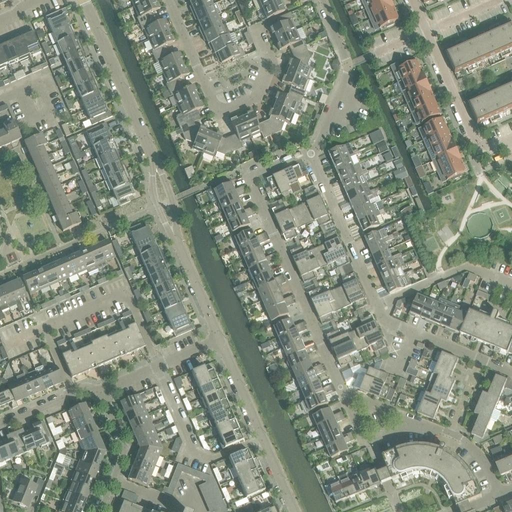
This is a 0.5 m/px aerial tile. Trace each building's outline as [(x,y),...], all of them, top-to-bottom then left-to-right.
[(136,19),(139,25),(153,19),(150,13),(160,9),(158,3),(156,4),(153,0),(150,0),(134,7),(138,18),(136,19)] [(189,7),(192,14),(212,5),(209,0),(196,0),(190,3),(191,6),(189,7)] [(285,7),(281,0),(262,8),(262,9),(255,11),(260,22),(284,12),(283,8),(285,7)] [(257,0),(262,9),(262,8),(281,0),(257,0)] [(361,0),(366,9),(387,0),(361,0)] [(390,0),(387,0),(366,9),(370,20),(392,10),(391,6),(393,5),(390,0)] [(197,20),(199,24),(216,16),(212,5),(192,14),(195,21),(197,20)] [(45,18),(52,33),(69,26),(65,16),(68,15),(65,9),(45,18)] [(392,10),(370,20),(375,31),(386,26),(387,28),(394,25),(393,23),(399,21),(396,14),(394,15),(392,10)] [(274,34),(276,39),(298,30),(291,16),(290,13),(276,19),(279,25),(269,29),(272,35),(274,34)] [(350,17),(349,17),(353,27),(359,24),(355,14),(353,15),(350,17)] [(198,28),(201,35),(221,26),(216,16),(199,24),(200,27),(198,28)] [(144,30),(148,40),(168,32),(165,27),(167,26),(165,20),(155,24),(153,19),(139,25),(142,31),(144,30)] [(458,48),(446,53),(455,75),(468,69),(469,74),(479,69),(477,65),(500,55),(502,59),(511,55),(510,51),(511,49),(511,24),(500,29),(498,25),(489,29),(491,34),(468,44),(466,40),(456,44),(458,48)] [(206,41),(208,45),(226,37),(225,37),(228,36),(229,35),(225,25),(221,26),(201,35),(204,42),(206,41)] [(52,33),(57,44),(74,37),(69,26),(52,33)] [(42,30),(36,32),(39,40),(44,38),(45,37),(42,30)] [(289,47),(291,52),(305,46),(298,30),(276,39),(278,45),(276,46),(279,51),(289,47)] [(151,52),(153,58),(167,52),(165,46),(174,42),(172,36),(170,37),(168,32),(148,40),(153,51),(151,52)] [(32,33),(21,37),(29,55),(32,54),(33,56),(41,52),(32,33)] [(213,51),(214,54),(235,45),(237,44),(233,34),(228,36),(225,37),(226,37),(208,45),(211,52),(213,51)] [(26,56),(29,55),(21,37),(11,42),(19,62),(27,58),(26,56)] [(75,40),(74,37),(57,44),(61,55),(81,47),(78,39),(75,40)] [(11,65),(19,62),(11,42),(0,46),(0,47),(7,64),(11,63),(11,65)] [(236,49),(235,45),(214,54),(218,61),(220,60),(221,64),(231,60),(232,63),(245,57),(242,49),(238,48),(236,49)] [(290,67),(287,72),(307,80),(312,69),(306,67),(310,58),(305,46),(291,52),(293,58),(292,61),(290,60),(288,66),(290,67)] [(84,54),(81,47),(61,55),(66,66),(83,59),(82,56),(84,54)] [(158,63),(163,73),(182,65),(180,60),(182,59),(179,53),(170,57),(167,52),(153,58),(156,64),(158,63)] [(66,66),(71,77),(88,70),(83,59),(66,66)] [(397,65),(391,67),(398,83),(420,74),(418,70),(420,69),(417,62),(411,65),(410,63),(403,66),(404,68),(399,70),(397,65)] [(46,63),(35,68),(36,72),(48,67),(46,63)] [(165,85),(168,91),(182,85),(179,79),(189,75),(186,69),(184,70),(182,65),(163,73),(167,84),(165,85)] [(89,73),(88,70),(71,77),(76,88),(95,80),(92,72),(89,73)] [(291,87),(289,92),(303,98),(305,92),(303,91),(307,80),(287,72),(285,78),(283,77),(281,83),(291,87)] [(24,73),(13,78),(15,82),(26,77),(24,73)] [(420,74),(398,83),(399,84),(403,94),(427,83),(424,77),(422,78),(420,74)] [(5,86),(15,82),(13,78),(3,82),(5,86)] [(511,79),(511,80),(511,81),(511,84),(490,94),(488,90),(478,94),(480,98),(468,104),(478,125),(490,120),(492,124),(501,120),(499,116),(511,110),(511,79)] [(99,87),(95,80),(76,88),(80,99),(85,97),(98,92),(96,89),(99,87)] [(427,83),(403,94),(408,104),(429,95),(428,91),(430,89),(427,83)] [(184,90),(182,85),(168,91),(170,97),(172,96),(177,106),(196,98),(194,93),(196,92),(194,86),(184,90)] [(80,99),(85,110),(102,103),(98,92),(85,97),(80,99)] [(276,101),(274,106),(294,114),(298,103),(300,104),(303,98),(289,92),(286,98),(277,94),(274,100),(276,101)] [(429,95),(408,104),(412,115),(436,104),(435,103),(433,98),(431,99),(429,95)] [(199,103),(196,98),(177,106),(180,114),(177,116),(175,120),(179,128),(193,122),(193,123),(200,120),(197,111),(203,108),(201,102),(199,103)] [(106,112),(102,103),(85,110),(92,126),(112,117),(109,111),(106,112)] [(436,104),(412,115),(417,126),(439,116),(437,111),(439,111),(437,106),(436,104)] [(269,120),(263,123),(269,137),(281,132),(284,123),(290,125),(294,114),(274,106),(272,111),(270,110),(268,116),(270,117),(269,120)] [(247,116),(242,118),(250,138),(261,133),(263,139),(269,137),(263,123),(258,125),(252,112),(246,114),(247,116)] [(236,135),(230,137),(236,151),(242,148),(240,142),(250,138),(242,118),(236,121),(235,119),(230,121),(236,135)] [(441,121),(419,130),(424,141),(447,131),(446,128),(445,124),(443,125),(441,121)] [(13,122),(3,126),(4,130),(10,144),(21,140),(13,122)] [(196,128),(193,123),(193,122),(179,128),(185,140),(193,144),(191,149),(203,153),(210,134),(205,132),(206,130),(200,127),(199,129),(196,128)] [(86,132),(93,148),(110,140),(106,131),(108,130),(106,123),(86,132)] [(66,137),(70,135),(66,124),(61,126),(66,137)] [(4,130),(0,131),(0,146),(1,148),(10,144),(4,130)] [(380,131),(369,136),(374,146),(385,141),(380,131)] [(447,131),(424,141),(428,151),(450,142),(448,138),(450,137),(449,134),(447,131)] [(216,136),(210,134),(203,153),(214,158),(216,153),(225,156),(236,151),(230,137),(225,140),(221,138),(222,136),(217,134),(216,136)] [(28,153),(42,147),(46,145),(42,135),(24,142),(28,153)] [(111,143),(110,140),(93,148),(97,159),(117,150),(114,142),(111,143)] [(385,142),(377,145),(380,153),(389,150),(385,142)] [(450,142),(428,151),(433,162),(457,151),(456,149),(454,145),(452,146),(450,142)] [(345,146),(329,153),(331,157),(330,157),(333,163),(349,156),(350,158),(355,156),(353,152),(349,144),(345,146)] [(28,153),(33,163),(47,157),(42,147),(28,153)] [(263,157),(270,154),(267,148),(261,151),(263,157)] [(392,149),(391,150),(396,160),(400,157),(396,148),(392,149)] [(120,158),(117,150),(97,159),(102,170),(119,162),(118,159),(120,158)] [(349,156),(333,163),(335,170),(336,170),(338,173),(359,164),(355,156),(359,154),(358,150),(353,152),(355,156),(350,158),(349,156)] [(457,151),(433,162),(438,173),(460,163),(458,159),(460,158),(459,154),(457,151)] [(33,163),(37,173),(51,166),(47,157),(33,163)] [(401,160),(394,163),(397,170),(404,168),(401,160)] [(121,165),(119,162),(102,170),(107,181),(127,172),(123,164),(121,165)] [(460,163),(438,173),(442,183),(453,178),(454,180),(461,177),(460,175),(466,173),(463,166),(461,167),(460,163)] [(359,164),(338,173),(339,177),(338,177),(341,183),(358,176),(359,178),(363,176),(361,172),(362,172),(359,164)] [(37,173),(41,182),(55,176),(51,166),(37,173)] [(288,171),(283,173),(293,196),(302,192),(297,180),(304,178),(304,177),(309,175),(307,171),(302,174),(299,166),(292,169),(292,168),(287,170),(288,171)] [(192,167),(184,170),(188,179),(192,178),(194,172),(192,167)] [(404,168),(393,173),(397,182),(408,178),(404,168)] [(130,180),(127,172),(107,181),(112,192),(129,184),(127,181),(130,180)] [(283,200),(293,196),(283,173),(278,175),(278,174),(273,176),(273,177),(267,180),(270,187),(265,190),(267,194),(272,191),(272,192),(279,189),(283,200)] [(41,182),(45,192),(59,186),(55,176),(41,182)] [(358,176),(341,183),(344,190),(345,189),(346,193),(362,186),(367,184),(363,176),(359,178),(358,176)] [(409,177),(405,179),(409,189),(413,187),(409,177)] [(215,191),(219,202),(245,190),(244,186),(235,190),(232,183),(215,191)] [(133,194),(129,184),(112,192),(119,207),(130,202),(128,197),(133,194)] [(362,186),(346,193),(348,196),(347,197),(350,203),(367,196),(367,198),(372,196),(370,192),(367,184),(362,186)] [(45,192),(50,202),(64,196),(59,186),(45,192)] [(308,202),(298,206),(302,216),(325,207),(322,202),(323,201),(321,197),(320,197),(318,191),(310,194),(308,189),(304,191),(306,196),(308,202)] [(247,194),(245,190),(219,202),(220,202),(219,202),(218,204),(218,207),(220,210),(221,211),(223,212),(224,212),(241,205),(238,198),(247,194)] [(367,196),(350,203),(353,210),(353,209),(355,213),(371,206),(375,204),(380,202),(377,194),(372,196),(367,198),(367,196)] [(50,202),(54,212),(68,206),(64,196),(50,202)] [(101,207),(97,198),(93,200),(97,209),(101,207)] [(277,221),(279,226),(302,216),(298,206),(286,211),(284,205),(283,205),(281,200),(278,202),(280,207),(272,210),(275,217),(274,217),(276,222),(277,221)] [(371,206),(355,213),(356,216),(356,217),(358,223),(375,216),(376,218),(381,216),(379,212),(375,204),(371,206)] [(244,211),(241,205),(224,212),(229,223),(254,211),(253,207),(244,211)] [(54,212),(58,222),(72,216),(68,206),(54,212)] [(327,211),(325,207),(302,216),(306,226),(317,221),(320,228),(320,227),(322,232),(326,231),(324,226),(331,223),(329,216),(330,216),(328,211),(327,211)] [(256,215),(254,211),(229,223),(233,233),(250,226),(247,219),(256,215)] [(76,214),(72,216),(58,222),(63,232),(81,224),(76,214)] [(294,239),(296,244),(300,242),(298,237),(295,231),(306,226),(302,216),(279,226),(281,231),(280,232),(282,236),(283,236),(286,242),(294,239)] [(375,216),(358,223),(361,229),(362,229),(364,233),(380,226),(384,224),(381,216),(376,218),(375,216)] [(128,230),(135,245),(152,238),(148,227),(142,230),(140,225),(128,230)] [(365,238),(369,248),(384,241),(385,243),(390,241),(388,237),(384,229),(365,238)] [(235,238),(240,249),(266,238),(264,234),(256,238),(252,231),(235,238)] [(328,236),(326,231),(322,232),(324,237),(324,238),(327,244),(316,249),(320,258),(343,248),(341,244),(342,243),(340,238),(339,239),(336,232),(328,236)] [(135,245),(140,256),(157,249),(152,238),(135,245)] [(268,241),(266,238),(240,249),(245,259),(263,252),(260,245),(268,241)] [(112,242),(116,253),(121,251),(116,240),(112,242)] [(107,241),(98,245),(105,262),(115,258),(107,241)] [(369,248),(373,257),(388,250),(385,243),(384,241),(369,248)] [(295,263),(297,268),(320,258),(316,249),(305,253),(302,247),(300,242),(296,244),(298,249),(291,252),(293,259),(292,259),(294,264),(295,263)] [(107,266),(105,262),(98,245),(88,249),(97,270),(107,266)] [(345,253),(343,248),(320,258),(324,268),(335,263),(338,269),(340,274),(344,273),(342,268),(350,264),(347,258),(348,257),(346,253),(345,253)] [(88,274),(97,270),(88,249),(79,253),(86,270),(88,274)] [(158,252),(157,249),(140,256),(145,267),(164,259),(161,251),(158,252)] [(373,257),(377,266),(392,260),(393,262),(398,260),(396,256),(391,258),(388,250),(373,257)] [(266,258),(263,252),(245,259),(249,270),(275,259),(273,255),(266,258)] [(77,274),(86,270),(79,253),(69,257),(77,274)] [(69,257),(60,261),(68,279),(77,274),(69,257)] [(312,281),(314,286),(318,284),(316,279),(314,272),(324,268),(320,258),(297,268),(300,273),(299,273),(301,278),(302,278),(304,284),(312,281)] [(168,266),(164,259),(145,267),(149,278),(166,271),(165,267),(168,266)] [(277,262),(275,259),(249,270),(254,280),(271,273),(268,266),(277,262)] [(401,267),(398,260),(393,262),(392,260),(377,266),(381,276),(396,269),(401,267)] [(60,261),(51,266),(58,283),(68,279),(60,261)] [(51,266),(41,270),(49,287),(58,283),(51,266)] [(400,276),(396,269),(381,276),(386,285),(400,278),(401,281),(406,279),(404,274),(400,276)] [(41,270),(32,274),(40,291),(49,287),(41,270)] [(149,278),(154,289),(171,282),(166,271),(149,278)] [(258,290),(258,291),(284,279),(283,276),(274,280),(271,273),(254,280),(254,281),(253,281),(252,283),(253,285),(254,288),(255,290),(257,290),(258,290)] [(346,278),(344,273),(340,274),(343,279),(342,279),(345,286),(334,291),(338,300),(361,290),(359,285),(360,285),(358,280),(357,281),(354,274),(346,278)] [(30,295),(40,291),(32,274),(22,278),(30,295)] [(460,275),(453,279),(458,284),(461,276),(460,275)] [(405,288),(401,281),(400,278),(386,285),(390,295),(405,288)] [(286,283),(284,279),(258,291),(263,301),(281,293),(278,286),(286,283)] [(19,281),(10,285),(16,301),(18,300),(26,297),(19,281)] [(173,285),(171,282),(154,289),(159,300),(179,292),(175,284),(173,285)] [(247,283),(237,287),(240,292),(244,290),(244,289),(249,286),(247,283)] [(314,305),(316,310),(338,300),(334,291),(323,295),(321,289),(320,289),(318,284),(314,286),(316,291),(309,294),(312,301),(311,301),(313,306),(314,305)] [(16,306),(17,307),(21,306),(18,300),(16,301),(10,285),(0,289),(9,309),(16,306)] [(0,289),(0,288),(0,308),(1,312),(9,309),(0,289)] [(363,295),(361,290),(338,300),(342,310),(353,305),(356,311),(357,311),(359,316),(362,315),(360,310),(368,306),(365,300),(366,299),(364,295),(363,295)] [(182,299),(179,292),(159,300),(164,311),(181,304),(179,301),(182,299)] [(284,300),(281,293),(263,301),(267,312),(293,300),(292,297),(284,300)] [(416,316),(421,318),(428,300),(415,295),(410,297),(409,300),(409,302),(410,304),(411,306),(413,307),(410,315),(415,317),(416,316)] [(440,299),(438,304),(430,323),(435,325),(436,324),(441,326),(450,303),(440,299)] [(295,304),(293,300),(267,312),(272,322),(289,315),(286,308),(295,304)] [(330,323),(332,328),(336,326),(334,321),(335,321),(332,314),(342,310),(338,300),(316,310),(318,315),(317,315),(319,320),(320,319),(323,326),(330,323)] [(425,321),(430,323),(438,304),(428,300),(421,318),(426,320),(425,321)] [(445,329),(450,331),(460,307),(450,303),(441,326),(446,328),(445,329)] [(164,311),(169,322),(186,315),(181,304),(164,311)] [(456,332),(461,334),(470,311),(460,307),(450,331),(455,333),(456,332)] [(491,320),(470,311),(461,334),(460,335),(508,354),(508,353),(511,342),(511,328),(496,322),(499,316),(499,314),(499,313),(498,312),(496,312),(495,312),(494,313),(493,313),(491,320)] [(190,324),(186,315),(169,322),(170,326),(166,328),(165,330),(166,334),(169,335),(173,333),(175,338),(195,329),(192,323),(190,324)] [(365,320),(362,315),(359,316),(361,321),(363,328),(352,332),(357,342),(379,332),(377,327),(378,327),(376,322),(375,323),(372,316),(365,320)] [(98,329),(115,322),(113,319),(97,326),(98,329)] [(274,327),(279,338),(305,327),(303,323),(294,327),(291,320),(274,327)] [(71,355),(70,352),(62,356),(71,379),(145,347),(135,324),(127,328),(128,330),(125,331),(122,324),(119,325),(122,333),(107,339),(106,336),(90,343),(91,346),(76,352),(73,344),(70,345),(74,354),(71,355)] [(332,347),(334,352),(357,342),(352,332),(342,337),(339,331),(336,326),(332,328),(335,333),(327,336),(330,342),(329,343),(331,348),(332,347)] [(307,331),(305,327),(279,338),(283,349),(301,341),(299,334),(307,331)] [(75,339),(91,332),(89,329),(73,336),(75,339)] [(381,337),(379,332),(357,342),(361,351),(371,347),(374,353),(375,353),(377,358),(381,356),(378,351),(386,348),(383,341),(384,341),(382,336),(381,337)] [(304,347),(301,341),(283,349),(288,359),(314,348),(312,344),(304,347)] [(350,356),(361,351),(357,342),(334,352),(336,357),(335,357),(337,362),(338,361),(341,368),(348,364),(351,369),(354,368),(352,362),(353,362),(350,356)] [(292,369),(293,369),(310,362),(307,355),(316,351),(314,348),(288,359),(288,360),(287,362),(287,364),(288,367),(290,369),(292,369)] [(442,353),(438,364),(454,370),(458,360),(442,353)] [(377,358),(374,359),(376,365),(383,362),(382,358),(381,356),(377,358)] [(313,369),(310,362),(293,369),(297,380),(323,368),(321,365),(313,369)] [(48,370),(46,364),(42,366),(43,368),(44,372),(46,371),(53,387),(63,383),(56,367),(48,370)] [(191,372),(198,389),(217,380),(213,370),(214,370),(211,364),(191,372)] [(438,364),(434,373),(450,380),(454,370),(438,364)] [(275,365),(269,367),(274,378),(279,375),(275,365)] [(365,392),(369,394),(379,371),(369,367),(365,379),(358,376),(353,374),(351,378),(357,380),(353,388),(360,391),(360,392),(364,393),(365,392)] [(43,391),(53,387),(46,371),(44,372),(43,368),(35,372),(43,391)] [(325,372),(323,368),(297,380),(302,390),(320,382),(317,375),(325,372)] [(388,375),(379,371),(369,394),(374,396),(374,397),(379,399),(379,398),(386,401),(389,393),(394,395),(395,391),(390,389),(384,386),(388,375)] [(23,374),(23,375),(25,379),(27,379),(34,395),(43,391),(35,372),(28,375),(27,372),(23,374)] [(430,383),(435,386),(451,392),(455,382),(450,380),(434,373),(430,383)] [(16,378),(18,383),(25,399),(34,395),(27,379),(25,379),(23,375),(16,378)] [(496,376),(488,395),(488,396),(499,400),(507,381),(496,376)] [(198,394),(201,399),(221,390),(217,380),(198,389),(200,393),(198,394)] [(323,389),(320,382),(302,390),(306,401),(332,389),(331,386),(323,389)] [(15,403),(16,402),(25,399),(18,383),(8,386),(8,387),(10,391),(10,390),(15,403)] [(435,386),(431,395),(431,396),(442,400),(442,401),(447,403),(451,392),(435,386)] [(332,389),(306,401),(301,403),(306,414),(328,404),(325,397),(334,393),(332,389)] [(17,407),(16,402),(15,403),(10,390),(10,391),(0,394),(0,407),(11,402),(12,404),(11,406),(12,409),(17,407)] [(207,408),(226,400),(221,390),(201,399),(205,409),(207,408)] [(426,393),(422,403),(438,410),(442,401),(442,400),(431,396),(431,395),(426,393)] [(483,393),(479,404),(495,410),(499,400),(488,396),(488,395),(483,393)] [(120,403),(124,413),(143,405),(139,395),(120,403)] [(207,408),(211,418),(230,410),(226,400),(207,408)] [(433,420),(438,410),(422,403),(417,414),(433,420)] [(66,412),(70,422),(89,414),(85,404),(66,412)] [(501,413),(495,410),(479,404),(474,414),(479,416),(480,416),(491,420),(496,423),(501,413)] [(124,413),(129,423),(147,415),(143,405),(124,413)] [(313,416),(318,427),(344,416),(342,412),(333,416),(330,409),(313,416)] [(211,418),(216,428),(234,420),(230,410),(211,418)] [(70,422),(74,432),(93,424),(89,414),(70,422)] [(129,423),(133,433),(152,425),(147,415),(129,423)] [(201,416),(195,418),(197,424),(203,422),(201,416)] [(345,420),(344,416),(318,427),(322,438),(339,430),(336,423),(345,420)] [(483,440),(491,420),(480,416),(479,416),(471,435),(483,440)] [(216,428),(220,438),(239,430),(234,420),(216,428)] [(33,429),(28,430),(35,447),(40,445),(41,447),(49,444),(47,439),(50,437),(43,422),(32,426),(33,429)] [(74,432),(79,442),(98,434),(93,424),(74,432)] [(133,433),(137,443),(156,435),(152,425),(133,433)] [(22,430),(14,434),(19,445),(23,455),(31,451),(30,449),(35,447),(28,431),(23,432),(22,430)] [(239,430),(220,438),(218,439),(222,449),(243,440),(239,430)] [(342,437),(339,430),(322,438),(323,438),(322,438),(321,440),(321,443),(322,445),(324,447),(326,448),(327,447),(327,448),(353,437),(351,433),(342,437)] [(7,439),(2,441),(5,449),(9,458),(14,456),(15,458),(23,455),(19,445),(14,434),(6,437),(7,439)] [(79,442),(83,452),(105,452),(98,434),(79,442)] [(137,443),(140,449),(159,457),(162,449),(156,435),(137,443)] [(354,441),(353,437),(327,448),(332,459),(349,451),(346,444),(354,441)] [(0,464),(5,462),(4,460),(9,458),(5,449),(2,441),(0,442),(0,464)] [(453,455),(446,452),(445,451),(446,449),(446,447),(444,446),(442,446),(441,447),(440,449),(432,447),(423,445),(414,446),(405,447),(396,450),(382,456),(392,481),(407,475),(413,473),(420,472),(426,473),(432,475),(438,478),(443,482),(448,487),(451,493),(457,507),(482,497),(476,483),(471,475),(466,467),(460,461),(453,455)] [(140,449),(136,459),(155,467),(159,457),(140,449)] [(228,458),(233,468),(252,460),(247,450),(228,458)] [(83,452),(79,462),(98,470),(105,452),(83,452)] [(500,476),(511,472),(504,456),(494,460),(500,476)] [(136,459),(132,469),(151,477),(155,467),(136,459)] [(233,468),(237,478),(256,470),(252,460),(233,468)] [(79,462),(75,472),(94,480),(98,470),(79,462)] [(323,472),(330,469),(328,463),(320,466),(323,472)] [(181,474),(181,473),(184,467),(178,464),(175,471),(181,474)] [(369,468),(359,472),(367,491),(382,485),(376,471),(371,473),(369,468)] [(147,487),(151,477),(132,469),(128,480),(147,487)] [(237,478),(242,488),(260,480),(256,470),(237,478)] [(75,472),(71,482),(90,490),(94,480),(75,472)] [(359,472),(349,477),(357,496),(367,491),(359,472)] [(337,477),(339,481),(347,500),(357,496),(349,477),(347,473),(337,477)] [(38,497),(44,482),(34,478),(32,484),(22,480),(13,502),(19,505),(19,506),(24,508),(25,507),(27,508),(33,495),(38,497)] [(265,490),(260,480),(242,488),(246,498),(240,501),(242,505),(248,502),(246,498),(265,490)] [(336,504),(347,500),(339,481),(328,485),(325,487),(329,497),(333,496),(336,504)] [(71,482),(67,492),(86,500),(90,490),(71,482)] [(140,511),(131,508),(132,505),(135,506),(138,497),(124,491),(120,500),(123,502),(119,511),(140,511)] [(67,492),(63,502),(82,510),(86,500),(67,492)] [(81,511),(82,510),(63,502),(59,511),(81,511)] [(504,511),(511,511),(511,502),(502,506),(504,511)]
